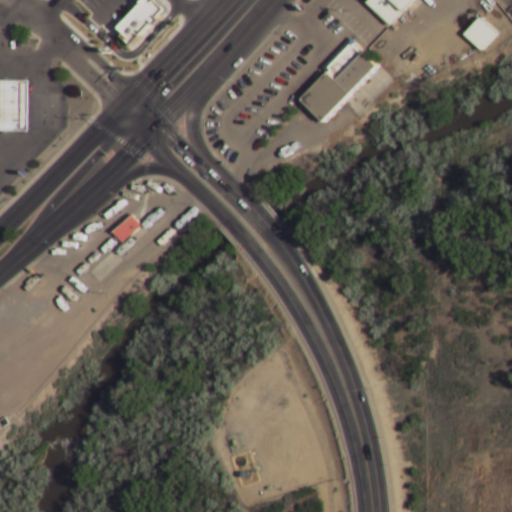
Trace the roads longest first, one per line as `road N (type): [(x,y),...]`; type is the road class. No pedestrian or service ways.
road 1 (primary): [(258,236),(306,306),(341,378),(371,511)]
road 2 (primary): [(254,205),(203,154),(192,116),(281,0)]
road 3 (primary): [(31,245),(93,211),(139,171),(165,171),(216,193)]
road 4 (primary): [(151,130),(272,0)]
road 5 (primary): [(123,104),(0,227)]
road 6 (primary): [(31,245),(151,130)]
road 7 (primary): [(221,0),(123,104)]
